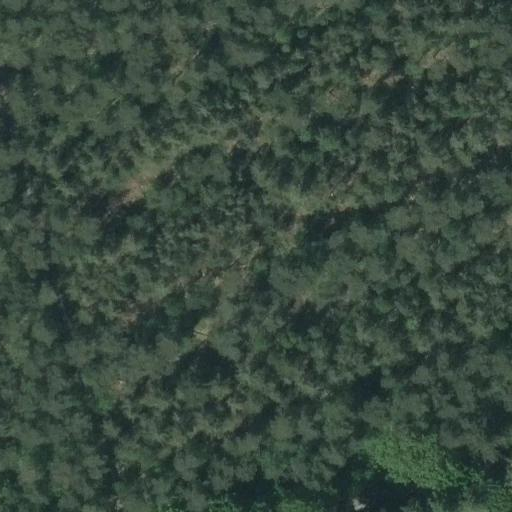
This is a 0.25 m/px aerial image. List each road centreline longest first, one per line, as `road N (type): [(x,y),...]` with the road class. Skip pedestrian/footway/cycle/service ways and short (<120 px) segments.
road 1 (track): [(0,100),(118,511)]
road 2 (track): [(334,511),(511,458)]
